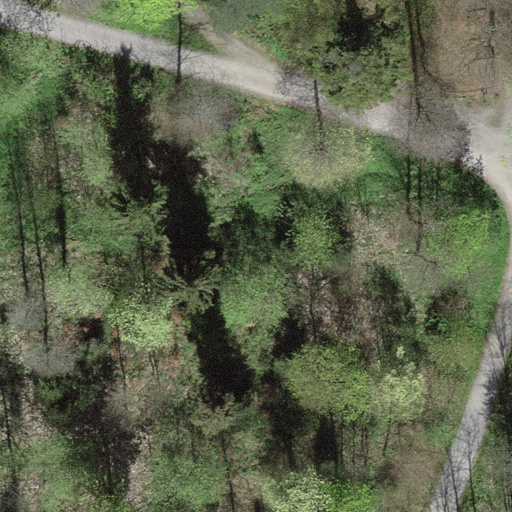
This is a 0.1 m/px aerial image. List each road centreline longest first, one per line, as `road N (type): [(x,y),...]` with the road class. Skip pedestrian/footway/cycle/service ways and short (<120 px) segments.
road 1 (track): [(0,8),(511,163)]
road 2 (track): [(439,511),(511,308)]
